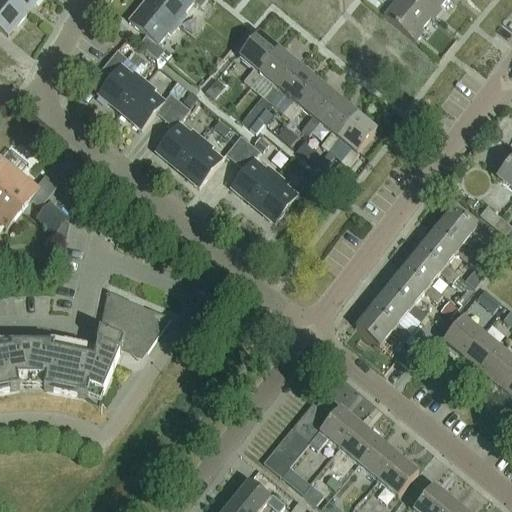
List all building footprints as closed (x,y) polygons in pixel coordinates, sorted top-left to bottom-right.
[(0,0),(0,34),(7,41),(24,20),(0,0)] [(0,0),(24,20),(40,0),(0,0)] [(150,0),(148,4),(178,29),(187,19),(192,23),(209,2),(206,0),(150,0)] [(402,0),(399,0),(383,20),(413,46),(422,35),(420,33),(429,22),(402,0)] [(445,0),(402,0),(429,22),(432,24),(441,13),(438,11),(447,1),(445,0)] [(148,4),(129,26),(146,40),(138,49),(157,64),(166,54),(159,48),(167,38),(169,40),(178,29),(148,4)] [(243,86),(250,93),(261,80),(259,78),(278,55),(259,39),(239,61),(254,74),(243,86)] [(111,82),(97,99),(118,117),(145,85),(135,77),(133,79),(123,71),(128,64),(118,55),(102,74),(111,82)] [(263,102),(270,108),(280,96),(278,94),(298,71),(278,55),(259,78),(261,80),(273,89),(263,102)] [(298,110),(317,87),(298,71),(278,94),(280,96),(293,106),(282,119),(289,125),(300,112),(298,110)] [(216,84),(205,97),(213,104),(224,92),(216,84)] [(145,85),(118,117),(141,136),(155,119),(164,126),(180,107),(170,98),(164,105),(153,96),(155,94),(145,85)] [(317,126),(337,104),(317,87),(298,110),(300,112),(312,122),(301,135),(309,141),(319,128),(317,126)] [(190,111),(197,103),(191,98),(184,106),(190,111)] [(337,143),(356,120),(337,104),(317,126),(319,128),(331,138),(321,151),(328,157),(339,145),(337,143)] [(173,134),(154,157),(176,175),(202,143),(192,135),(190,137),(179,128),(190,115),(180,107),(164,126),(173,134)] [(265,132),(273,122),(265,116),(250,134),(256,139),(264,130),(265,132)] [(357,159),(376,136),(356,120),(337,143),(339,145),(351,154),(340,167),(347,173),(358,160),(357,159)] [(230,135),(219,126),(214,133),(225,141),(230,135)] [(286,148),(293,139),(285,132),(277,141),(286,148)] [(234,168),(249,149),(240,141),(225,160),(234,168)] [(202,143),(176,175),(198,193),(222,164),(210,154),(212,152),(202,143)] [(263,157),(269,150),(260,143),(254,150),(263,157)] [(316,156),(305,146),(296,156),(308,166),(316,156)] [(264,174),(253,165),(259,157),(249,149),(234,168),(244,175),(229,193),(252,212),(277,180),(266,171),(264,174)] [(322,178),(335,162),(329,158),(316,173),(322,178)] [(511,164),(497,182),(511,194),(511,164)] [(34,194),(15,179),(0,166),(0,197),(22,216),(23,216),(21,214),(29,205),(39,212),(38,213),(39,214),(58,190),(57,190),(56,190),(45,181),(34,194)] [(277,180),(252,212),(273,229),(287,212),(297,220),(312,201),(302,193),(296,200),(285,191),(287,188),(277,180)] [(22,217),(22,216),(0,197),(0,228),(6,233),(20,215),(22,217)] [(493,230),(500,222),(487,211),(480,220),(493,230)] [(484,248),(490,241),(477,230),(475,232),(452,213),(436,233),(459,253),(461,250),(471,237),(484,248)] [(511,231),(500,222),(493,230),(506,240),(511,232),(511,231)] [(474,260),(461,250),(459,253),(436,233),(420,253),(443,272),(446,269),(456,257),(469,268),(474,260)] [(459,280),(446,269),(443,272),(420,253),(404,273),(427,292),(429,290),(440,277),(453,287),(459,280)] [(480,291),(490,273),(481,267),(470,285),(480,291)] [(442,300),(429,290),(427,292),(404,273),(388,292),(411,312),(414,309),(424,296),(437,307),(442,300)] [(474,295),(458,282),(453,289),(462,297),(455,305),(461,311),(474,295)] [(426,319),(414,309),(411,312),(388,292),(372,312),(396,331),(398,329),(408,316),(420,327),(426,319)] [(0,395),(19,392),(18,382),(46,382),(43,392),(87,401),(89,391),(103,397),(124,347),(147,357),(171,322),(107,295),(94,362),(53,353),(54,350),(55,350),(55,348),(9,348),(9,350),(10,350),(11,353),(0,354),(0,395)] [(410,339),(398,329),(396,331),(372,312),(356,332),(379,351),(392,336),(404,346),(410,339)] [(463,322),(442,347),(462,364),(482,338),(463,322)] [(482,338),(462,364),(481,380),(502,355),(482,338)] [(417,345),(403,362),(399,366),(410,375),(416,367),(418,366),(418,365),(428,353),(417,345)] [(511,363),(502,355),(481,380),(501,397),(511,383),(511,363)] [(511,383),(501,397),(511,405),(511,383)] [(323,432),(331,423),(313,409),(306,418),(323,432)] [(339,454),(359,429),(340,413),(331,423),(323,432),(319,438),(328,445),(339,454)] [(316,441),(319,438),(323,432),(306,418),(299,426),(316,441)] [(310,449),(316,441),(299,426),(292,435),(310,449)] [(359,429),(339,454),(358,470),(379,445),(359,429)] [(303,458),(309,450),(310,449),(292,435),(285,443),(303,458)] [(318,457),(328,445),(319,438),(316,441),(310,449),(309,450),(318,457)] [(295,466),(303,458),(285,443),(278,452),(295,466)] [(379,445),(358,470),(378,486),(399,462),(379,445)] [(288,475),(295,466),(278,452),(271,460),(288,475)] [(281,483),(288,475),(271,460),(264,469),(281,483)] [(399,462),(378,486),(398,503),(419,478),(399,462)] [(288,475),(281,483),(302,500),(309,492),(288,475)] [(250,486),(234,505),(241,511),(262,511),(266,508),(271,511),(283,511),(285,510),(273,500),(270,503),(250,486)] [(433,490),(415,511),(448,511),(453,507),(433,490)] [(303,501),(315,511),(324,501),(311,491),(303,501)]
